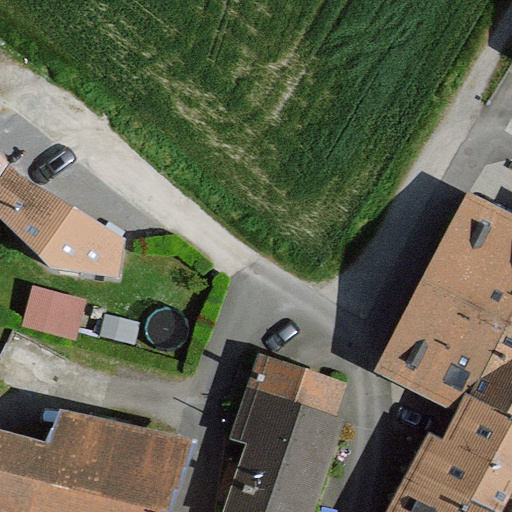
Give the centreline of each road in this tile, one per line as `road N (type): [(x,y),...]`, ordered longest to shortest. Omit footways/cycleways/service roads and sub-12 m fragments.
road 1 (residential): [(361,511),(375,399),(365,347),(249,267),(222,345),(194,511)]
road 2 (track): [(327,318),(394,228),(511,26)]
